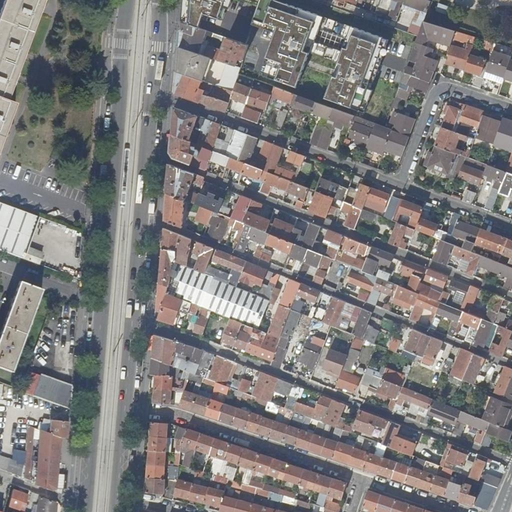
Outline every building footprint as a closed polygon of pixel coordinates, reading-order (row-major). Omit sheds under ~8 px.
[(5,0),(0,14),(0,145),(16,104),(7,100),(43,0),(5,0)] [(246,14),(250,1),(247,0),(183,0),(182,22),(207,31),(213,33),(224,36),(226,37),(231,39),(232,39),(240,13),(246,14)] [(270,0),(277,3),(276,8),(284,11),(286,6),(294,9),(297,0),(270,0)] [(315,0),(297,0),(294,9),(311,14),(313,9),(331,15),(332,13),(345,17),(348,11),(315,0)] [(403,4),(404,0),(396,0),(398,1),(395,9),(392,8),(389,18),(397,21),(401,9),(403,4)] [(417,24),(422,26),(424,21),(431,1),(428,0),(404,0),(403,4),(417,8),(416,12),(418,13),(417,17),(418,19),(417,24)] [(261,4),(258,3),(250,1),(246,14),(240,13),(232,39),(249,45),(260,7),(261,4)] [(440,3),(437,11),(447,14),(450,7),(440,3)] [(417,8),(403,4),(401,9),(416,14),(416,12),(417,8)] [(292,13),(284,16),(282,23),(288,25),(290,20),(314,28),(316,21),(292,13)] [(455,37),(456,31),(424,21),(422,26),(421,31),(431,34),(453,41),(455,37)] [(219,60),(222,50),(202,44),(207,31),(182,22),(179,47),(211,57),(219,60)] [(421,31),(422,26),(417,24),(412,22),(408,32),(419,36),(421,31)] [(428,45),(431,34),(421,31),(419,36),(417,42),(428,45)] [(474,42),(476,37),(456,31),(455,37),(457,37),(474,42)] [(452,45),(453,41),(431,34),(428,45),(434,48),(430,57),(438,60),(446,63),(452,45)] [(373,41),(357,35),(347,63),(363,69),(373,41)] [(241,67),(249,45),(232,39),(231,39),(227,52),(222,50),(219,60),(227,63),(241,67)] [(493,51),(496,43),(485,39),(482,48),(493,51)] [(434,48),(428,45),(417,42),(413,53),(410,60),(434,71),(438,60),(430,57),(434,48)] [(470,54),(473,46),(467,44),(466,49),(454,45),(452,45),(446,63),(466,69),(470,54)] [(240,73),(241,67),(227,63),(220,84),(218,86),(211,83),(208,91),(205,90),(209,82),(207,81),(208,73),(211,57),(179,47),(178,63),(176,93),(226,112),(231,98),(240,73)] [(293,72),(297,61),(263,50),(260,59),(270,63),(281,66),(289,69),(288,71),(293,72)] [(505,75),(510,60),(511,57),(493,51),(490,60),(490,61),(486,72),(505,77),(505,75)] [(482,74),(486,59),(470,54),(466,69),(477,73),(482,74)] [(486,72),(490,61),(486,59),(482,74),(485,75),(486,72)] [(405,72),(430,81),(434,71),(410,60),(405,72)] [(316,101),(320,102),(330,72),(321,69),(310,99),(316,101)] [(422,92),(426,93),(430,81),(405,72),(397,95),(397,96),(402,98),(406,100),(408,92),(405,91),(406,89),(408,90),(410,84),(423,89),(422,92)] [(503,83),(505,77),(486,72),(485,75),(484,77),(496,81),(503,83)] [(255,78),(240,73),(231,98),(247,103),(255,78)] [(484,77),(485,75),(482,74),(477,73),(473,86),(480,89),(484,77)] [(255,79),(255,78),(247,103),(267,110),(271,97),(275,86),(255,79)] [(493,93),(499,95),(503,83),(496,81),(493,93)] [(271,97),(291,103),(295,93),(292,92),(275,86),(271,97)] [(291,105),(312,112),(316,101),(310,99),(295,93),(291,103),(291,105)] [(383,117),(390,96),(382,93),(375,114),(383,117)] [(398,109),(399,105),(402,98),(397,96),(393,107),(398,109)] [(408,108),(411,102),(406,100),(402,98),(399,105),(408,108)] [(329,118),(333,108),(320,102),(316,101),(312,112),(329,118)] [(456,132),(465,105),(461,103),(459,109),(447,105),(444,112),(448,114),(443,127),(456,132)] [(475,139),(476,136),(476,134),(461,129),(464,121),(475,126),(474,128),(478,130),(483,116),(484,111),(465,105),(456,132),(469,136),(475,139)] [(174,107),(172,135),(189,141),(198,116),(174,107)] [(242,118),(258,124),(262,114),(245,107),(242,118)] [(351,126),(355,116),(333,108),(329,118),(329,119),(336,121),(334,125),(342,128),(344,124),(351,126)] [(283,128),(288,113),(281,110),(275,125),(283,128)] [(394,130),(410,136),(416,119),(395,112),(391,123),(396,125),(394,130)] [(476,136),(495,143),(501,123),(483,116),(478,130),(476,134),(476,136)] [(197,145),(213,151),(222,125),(208,120),(202,135),(201,135),(197,145)] [(303,137),(308,122),(302,120),(296,135),(303,137)] [(374,129),(376,123),(368,121),(367,124),(366,126),(374,129)] [(362,141),(368,143),(374,129),(366,126),(367,124),(364,123),(363,125),(355,122),(349,137),(356,139),(355,142),(361,144),(362,141)] [(384,153),(388,142),(393,130),(385,127),(376,123),(374,129),(368,143),(365,153),(373,156),(375,150),(384,153)] [(213,151),(214,151),(221,154),(231,129),(222,125),(213,151)] [(319,147),(326,126),(322,125),(316,142),(317,143),(316,146),(319,147)] [(319,147),(327,150),(331,139),(327,137),(330,128),(326,126),(319,147)] [(468,141),(469,136),(456,132),(443,127),(435,146),(456,154),(459,155),(462,156),(464,151),(459,150),(456,149),(460,137),(463,140),(468,141)] [(238,160),(248,135),(235,130),(225,155),(238,160)] [(400,162),(410,136),(394,130),(393,130),(388,142),(397,146),(392,159),(400,162)] [(211,162),(211,160),(214,151),(213,151),(197,145),(189,141),(172,135),(170,153),(174,157),(207,170),(210,161),(211,162)] [(238,160),(248,164),(258,139),(248,135),(238,160)] [(264,171),(274,144),(266,142),(257,168),(264,171)] [(274,144),(264,171),(268,172),(274,175),(277,166),(284,148),(274,144)] [(456,154),(435,146),(428,167),(449,175),(456,154)] [(304,162),(306,157),(287,150),(283,160),(302,167),(304,162)] [(466,157),(468,158),(471,151),(468,150),(467,152),(464,151),(462,156),(466,157)] [(263,183),(268,172),(264,171),(257,168),(248,164),(238,160),(225,155),(221,154),(214,151),(211,160),(227,167),(224,175),(221,173),(220,176),(226,179),(230,168),(243,173),(260,180),(259,182),(263,183)] [(458,178),(459,177),(463,165),(466,157),(462,156),(459,155),(451,176),(458,178)] [(484,173),(487,165),(480,162),(477,170),(468,167),(471,159),(468,158),(466,157),(463,165),(459,177),(480,185),(483,174),(484,173)] [(311,165),(304,162),(302,167),(299,176),(296,183),(303,185),(311,165)] [(203,181),(205,177),(204,177),(169,163),(167,192),(185,200),(210,210),(214,211),(219,213),(221,207),(222,204),(199,195),(192,192),(191,196),(187,194),(190,186),(193,187),(193,185),(191,184),(192,182),(202,186),(203,181)] [(498,193),(502,183),(506,172),(487,165),(484,173),(483,174),(487,176),(486,180),(491,182),(493,178),(496,179),(486,206),(484,209),(491,212),(498,193)] [(291,181),(296,183),(299,176),(285,170),(285,169),(277,166),(274,175),(291,181)] [(270,184),(287,191),(291,181),(274,175),(268,172),(263,183),(260,192),(267,195),(268,192),(267,191),(270,184)] [(502,183),(498,193),(509,197),(511,189),(511,174),(506,172),(502,183)] [(345,202),(349,190),(321,179),(317,191),(334,198),(345,202)] [(310,188),(303,185),(296,183),(291,181),(287,191),(287,192),(302,197),(298,207),(302,209),(310,188)] [(225,195),(227,190),(211,184),(209,189),(225,195)] [(367,197),(371,188),(361,184),(353,205),(363,209),(367,197)] [(357,190),(350,187),(349,190),(345,202),(351,204),(357,190)] [(390,195),(371,188),(367,197),(373,200),(371,206),(384,212),(390,195)] [(331,206),(334,198),(317,191),(309,211),(326,218),(329,212),(335,214),(337,208),(331,206)] [(167,192),(165,220),(182,227),(185,200),(167,192)] [(466,203),(472,205),(476,194),(471,192),(466,203)] [(225,196),(222,204),(221,207),(219,213),(224,215),(227,216),(229,211),(227,210),(231,198),(225,196)] [(242,222),(247,212),(248,208),(252,200),(242,196),(233,218),(235,219),(237,220),(242,222)] [(385,217),(392,220),(394,215),(395,211),(400,199),(393,196),(385,217)] [(252,200),(248,208),(259,212),(262,204),(252,200)] [(418,223),(420,217),(424,208),(403,200),(398,211),(412,216),(410,220),(418,223)] [(0,250),(38,264),(42,254),(25,247),(37,216),(0,202),(0,250)] [(345,226),(355,229),(360,217),(363,209),(353,205),(351,204),(345,202),(341,210),(350,213),(345,226)] [(363,209),(360,217),(372,222),(375,213),(363,209)] [(222,219),(224,215),(219,213),(214,211),(213,215),(216,216),(209,234),(222,239),(229,222),(222,219)] [(266,232),(270,221),(247,212),(242,222),(246,224),(266,232)] [(392,220),(397,222),(414,228),(416,224),(394,215),(392,220)] [(416,229),(424,233),(438,238),(442,230),(437,228),(438,224),(420,217),(418,223),(416,229)] [(294,228),(295,226),(291,225),(276,219),(270,234),(289,241),(294,228)] [(233,248),(236,249),(246,224),(242,222),(237,220),(234,228),(238,230),(235,238),(236,239),(233,248)] [(465,244),(463,248),(472,251),(476,243),(481,229),(458,221),(452,234),(463,239),(461,243),(465,244)] [(404,233),(413,236),(416,229),(414,228),(397,222),(389,243),(404,249),(407,243),(401,240),(404,233)] [(316,240),(321,227),(311,223),(305,239),(302,246),(309,249),(312,250),(316,240)] [(266,244),(270,234),(266,232),(246,224),(236,249),(243,252),(249,238),(266,244)] [(186,266),(191,239),(164,228),(162,249),(177,251),(176,262),(186,266)] [(297,237),(298,237),(301,231),(294,228),(289,241),(294,243),(295,243),(297,237)] [(508,239),(481,228),(481,229),(476,243),(485,247),(503,253),(508,239)] [(411,241),(410,243),(419,246),(424,233),(416,229),(413,236),(411,241)] [(343,241),(344,236),(328,230),(325,239),(332,242),(326,256),(331,258),(335,259),(338,252),(343,241)] [(290,254),(294,243),(289,241),(270,234),(266,244),(289,254),(290,254)] [(302,246),(305,239),(298,237),(297,237),(295,243),(302,246)] [(369,246),(349,238),(345,247),(365,255),(369,246)] [(433,260),(447,265),(451,254),(455,245),(445,241),(441,239),(433,260)] [(511,240),(508,239),(503,253),(511,256),(511,240)] [(312,250),(317,252),(321,242),(316,240),(312,250)] [(208,265),(215,248),(197,241),(194,250),(203,254),(197,271),(204,274),(208,265)] [(309,249),(302,246),(295,243),(294,243),(290,254),(289,254),(284,268),(287,270),(292,256),(299,258),(304,260),(309,249)] [(481,255),(492,259),(493,256),(493,255),(483,251),(485,247),(476,243),(472,251),(481,255)] [(455,245),(451,254),(461,257),(469,261),(473,262),(472,265),(471,264),(467,273),(473,276),(477,267),(478,264),(481,255),(472,251),(463,248),(455,245)] [(396,256),(372,247),(363,270),(373,274),(378,261),(391,267),(396,256)] [(162,249),(159,283),(168,287),(166,293),(171,295),(174,296),(179,281),(179,279),(181,279),(182,277),(171,272),(172,262),(176,262),(177,251),(162,249)] [(242,272),(247,261),(217,249),(213,260),(242,272)] [(262,253),(263,251),(257,249),(254,256),(260,259),(262,253)] [(319,267),(324,255),(317,252),(312,250),(309,249),(304,260),(298,274),(301,275),(307,262),(319,267)] [(346,255),(338,252),(335,259),(343,262),(343,263),(346,255)] [(271,257),(262,253),(260,259),(269,262),(271,257)] [(331,258),(326,256),(324,255),(319,267),(314,280),(322,284),(326,272),(326,271),(327,269),(326,269),(331,258)] [(500,274),(511,278),(511,267),(499,262),(492,259),(481,255),(478,264),(493,271),(495,272),(493,276),(498,278),(500,274)] [(469,261),(461,257),(456,269),(465,272),(469,261)] [(294,272),(298,274),(304,260),(299,258),(294,272)] [(409,289),(417,292),(419,287),(421,281),(422,278),(426,268),(405,260),(401,270),(406,272),(405,275),(413,278),(409,289)] [(239,280),(261,289),(268,270),(247,261),(242,272),(239,280)] [(188,284),(193,269),(186,266),(176,262),(172,262),(171,272),(182,277),(181,279),(179,279),(179,281),(188,284)] [(346,275),(348,270),(350,265),(343,263),(343,262),(339,272),(346,275)] [(214,278),(237,287),(239,280),(218,272),(219,270),(208,265),(204,274),(214,278)] [(347,281),(372,291),(376,281),(378,276),(373,274),(363,270),(361,270),(359,269),(350,265),(348,270),(351,271),(347,281)] [(203,307),(214,278),(204,274),(197,271),(193,269),(188,284),(182,299),(188,301),(193,303),(203,307)] [(417,292),(420,293),(439,301),(443,291),(449,277),(429,269),(425,279),(440,285),(437,291),(423,285),(424,282),(421,281),(419,287),(417,292)] [(401,273),(394,271),(392,275),(392,276),(390,281),(396,284),(401,273)] [(390,281),(392,276),(381,272),(379,277),(390,281)] [(264,298),(270,300),(275,287),(280,275),(275,273),(267,291),(264,298)] [(370,294),(367,302),(372,304),(378,290),(391,295),(387,304),(391,305),(394,296),(399,285),(396,284),(390,281),(379,277),(378,276),(376,281),(372,291),(370,294)] [(255,328),(259,329),(270,300),(264,298),(258,296),(237,287),(214,278),(203,307),(213,310),(231,318),(243,323),(255,328)] [(291,309),(297,295),(301,283),(291,279),(269,333),(281,338),(282,335),(282,333),(292,309),(291,309)] [(464,302),(470,287),(453,280),(450,288),(457,291),(454,298),(464,302)] [(42,289),(19,281),(0,332),(0,367),(11,372),(42,289)] [(182,299),(188,284),(179,281),(174,296),(182,299)] [(159,283),(156,318),(157,318),(166,293),(168,287),(159,283)] [(316,302),(320,291),(301,283),(297,295),(316,302)] [(405,317),(409,319),(420,293),(417,292),(409,289),(399,285),(394,296),(406,301),(403,307),(408,308),(405,317)] [(461,310),(464,311),(483,319),(495,323),(500,311),(504,302),(505,299),(497,296),(491,310),(490,309),(490,311),(485,309),(483,312),(471,307),(478,289),(471,286),(470,287),(464,302),(461,310)] [(275,287),(270,300),(275,303),(281,289),(275,287)] [(258,296),(264,298),(267,291),(261,289),(258,296)] [(357,298),(367,302),(370,294),(360,291),(357,298)] [(443,291),(439,301),(441,302),(447,304),(450,294),(443,291)] [(166,293),(157,318),(173,324),(182,299),(174,296),(171,295),(166,293)] [(422,324),(430,327),(434,318),(436,312),(441,302),(439,301),(420,293),(409,319),(417,322),(420,316),(417,315),(421,306),(433,311),(429,322),(424,320),(422,324)] [(341,313),(346,302),(334,297),(325,318),(321,317),(323,310),(317,307),(312,318),(324,322),(332,326),(336,327),(337,323),(341,313)] [(182,319),(187,321),(189,313),(193,303),(188,301),(182,319)] [(356,336),(362,338),(363,337),(367,326),(368,324),(373,312),(346,302),(341,313),(351,317),(352,316),(359,318),(352,334),(356,336)] [(448,334),(453,337),(460,321),(464,311),(461,310),(447,304),(441,302),(436,312),(456,320),(454,326),(452,325),(448,334)] [(510,304),(504,302),(500,311),(506,314),(510,304)] [(195,330),(204,334),(212,314),(213,310),(203,307),(193,303),(189,313),(192,314),(193,312),(201,315),(195,330)] [(293,335),(302,313),(292,309),(282,333),(285,334),(286,332),(293,335)] [(230,321),(231,318),(213,310),(212,314),(230,321)] [(464,311),(460,321),(473,325),(468,336),(475,339),(483,319),(464,311)] [(506,314),(500,311),(495,323),(499,325),(502,326),(506,314)] [(351,317),(341,313),(337,323),(341,325),(339,329),(341,329),(343,324),(348,325),(351,317)] [(309,325),(312,318),(304,314),(301,322),(309,325)] [(434,318),(430,327),(436,330),(440,320),(434,318)] [(475,339),(472,344),(484,349),(493,326),(497,331),(499,325),(495,323),(483,319),(475,339)] [(207,335),(222,341),(228,326),(220,323),(218,329),(211,327),(207,335)] [(509,342),(511,334),(511,330),(502,326),(499,325),(497,331),(503,334),(504,337),(501,345),(493,342),(489,351),(503,357),(504,353),(508,344),(509,342)] [(228,326),(222,341),(234,345),(240,330),(228,326)] [(362,338),(366,340),(374,343),(379,331),(367,326),(363,337),(362,338)] [(265,340),(268,333),(259,329),(255,328),(252,335),(246,350),(259,355),(265,340)] [(403,355),(415,359),(421,362),(424,357),(432,336),(414,329),(403,355)] [(234,345),(246,350),(252,335),(240,330),(234,345)] [(153,347),(152,357),(157,359),(170,364),(185,370),(191,372),(196,374),(205,351),(177,341),(155,334),(153,347)] [(282,335),(281,338),(278,345),(272,360),(270,365),(278,368),(280,362),(289,338),(282,335)] [(315,368),(321,353),(323,347),(326,340),(314,335),(311,342),(307,341),(301,356),(310,359),(307,365),(306,367),(314,370),(315,368)] [(432,336),(424,357),(435,361),(443,341),(432,336)] [(338,383),(337,385),(355,392),(361,378),(351,374),(364,340),(356,337),(347,360),(343,369),(338,383)] [(259,355),(272,360),(278,345),(265,340),(259,355)] [(374,349),(376,344),(374,343),(366,340),(364,344),(374,349)] [(390,349),(397,352),(401,342),(394,340),(390,349)] [(452,375),(463,379),(474,353),(463,349),(458,359),(455,358),(453,362),(457,363),(452,375)] [(196,374),(204,377),(217,382),(219,383),(230,387),(234,388),(237,379),(229,376),(231,372),(234,364),(235,362),(218,355),(212,371),(208,370),(214,354),(205,351),(196,374)] [(343,369),(347,360),(329,353),(328,355),(321,353),(315,368),(322,371),(321,373),(326,374),(331,377),(330,380),(338,383),(343,369)] [(474,353),(463,379),(477,385),(478,382),(475,381),(485,358),(474,353)] [(310,359),(301,356),(299,362),(307,365),(310,359)] [(156,374),(169,375),(170,364),(157,359),(156,374)] [(442,371),(445,365),(445,364),(439,362),(436,368),(442,371)] [(240,385),(243,378),(245,371),(247,367),(244,365),(237,384),(240,385)] [(511,368),(506,366),(495,392),(505,396),(511,377),(511,368)] [(399,397),(403,387),(401,385),(405,374),(386,367),(382,378),(374,375),(370,386),(377,389),(376,393),(378,394),(377,396),(388,401),(391,394),(399,397)] [(188,381),(189,376),(191,372),(185,370),(181,379),(188,381)] [(367,371),(362,383),(369,386),(369,385),(370,386),(374,375),(367,371)] [(191,372),(189,376),(197,380),(193,393),(184,390),(179,405),(185,407),(193,410),(200,389),(203,381),(204,377),(196,374),(191,372)] [(268,401),(270,402),(275,390),(285,394),(289,383),(261,372),(253,395),(257,397),(268,401)] [(155,388),(171,389),(172,375),(169,375),(156,374),(155,388)] [(36,396),(69,408),(71,386),(40,375),(32,395),(36,396)] [(204,377),(203,381),(215,386),(217,382),(204,377)] [(240,385),(238,390),(244,392),(247,393),(251,381),(243,378),(240,385)] [(293,384),(289,394),(300,398),(304,388),(293,384)] [(242,397),(244,392),(238,390),(234,388),(230,387),(228,390),(228,392),(238,396),(242,397)] [(417,421),(423,423),(427,413),(433,399),(430,398),(403,387),(399,397),(397,402),(393,411),(410,418),(411,414),(407,412),(406,414),(401,412),(406,400),(428,408),(426,412),(421,411),(417,421)] [(153,402),(170,403),(171,389),(155,388),(153,402)] [(193,410),(206,414),(211,399),(213,393),(200,389),(193,410)] [(255,401),(257,397),(253,395),(247,393),(244,392),(242,397),(255,402),(255,401)] [(319,420),(323,422),(333,399),(321,395),(318,402),(316,409),(303,404),(297,401),(294,411),(306,415),(319,420)] [(219,419),(233,423),(238,409),(242,397),(238,396),(235,404),(236,404),(235,408),(224,404),(219,419)] [(294,411),(297,401),(298,399),(288,396),(284,407),(294,411)] [(268,401),(257,397),(255,401),(267,405),(268,401)] [(316,409),(318,402),(306,397),(303,404),(316,409)] [(493,397),(483,419),(491,422),(492,423),(505,428),(511,410),(511,409),(499,404),(500,400),(493,397)] [(206,414),(219,419),(224,404),(211,399),(206,414)] [(332,425),(334,426),(336,423),(345,403),(333,399),(323,422),(332,425)] [(433,399),(427,413),(456,424),(457,424),(458,421),(462,411),(452,407),(433,399)] [(387,409),(393,411),(397,402),(392,400),(387,409)] [(511,404),(500,400),(499,404),(511,409),(511,404)] [(278,410),(280,406),(270,402),(268,401),(267,405),(266,406),(278,410)] [(281,423),(288,426),(294,411),(284,407),(280,406),(278,410),(278,411),(285,414),(281,423)] [(349,432),(352,432),(354,428),(355,423),(359,414),(361,410),(356,408),(350,422),(345,420),(343,426),(342,429),(343,429),(349,432)] [(233,423),(246,428),(251,413),(248,412),(238,409),(233,423)] [(355,423),(354,428),(362,431),(371,434),(375,425),(379,426),(382,427),(385,428),(388,420),(361,410),(359,414),(355,423)] [(275,421),(281,423),(285,414),(278,411),(275,420),(275,421)] [(288,426),(301,430),(306,415),(294,411),(288,426)] [(474,442),(482,445),(491,422),(483,419),(462,411),(458,421),(483,431),(481,437),(477,435),(474,442)] [(246,428),(258,432),(263,417),(251,413),(246,428)] [(296,445),(309,449),(313,434),(306,432),(307,429),(310,422),(317,425),(319,420),(306,415),(301,430),(296,445)] [(258,432),(270,436),(275,421),(275,420),(263,416),(263,417),(258,432)] [(61,437),(67,438),(68,422),(50,420),(50,430),(47,429),(48,426),(44,425),(43,427),(41,426),(39,430),(61,437)] [(309,449),(321,453),(327,439),(320,437),(320,434),(323,427),(327,428),(330,429),(332,425),(323,422),(319,420),(317,425),(314,432),(313,434),(309,449)] [(270,436),(283,440),(288,426),(281,423),(275,421),(270,436)] [(401,451),(412,455),(416,443),(406,439),(404,445),(394,442),(400,425),(391,421),(382,444),(387,446),(401,451)] [(166,434),(167,423),(152,422),(151,436),(166,437),(166,434)] [(509,441),(511,432),(511,430),(505,428),(492,423),(488,433),(509,441)] [(456,424),(452,434),(460,437),(464,427),(457,424),(456,424)] [(283,440),(296,445),(301,430),(288,426),(283,440)] [(186,429),(181,427),(178,438),(183,438),(186,429)] [(321,453),(333,457),(343,429),(342,429),(336,427),(334,433),(336,434),(335,436),(332,438),(331,440),(327,439),(321,453)] [(320,437),(327,439),(330,429),(327,428),(324,435),(320,434),(320,437)] [(200,434),(186,429),(183,438),(181,443),(195,448),(200,434)] [(333,457),(349,463),(357,441),(347,437),(349,432),(343,429),(333,457)] [(52,491),(53,490),(56,488),(58,474),(61,437),(39,430),(37,467),(32,467),(31,474),(36,474),(35,484),(52,491)] [(214,438),(200,434),(195,448),(209,453),(214,438)] [(349,463),(363,468),(368,453),(369,450),(367,449),(366,452),(360,450),(365,438),(359,435),(357,441),(349,463)] [(167,437),(166,437),(151,436),(150,449),(166,451),(167,437)] [(183,438),(178,438),(176,450),(174,449),(174,451),(176,451),(181,452),(181,443),(183,438)] [(229,443),(214,438),(209,453),(209,454),(216,456),(211,473),(213,474),(219,475),(225,458),(229,443)] [(363,468),(377,472),(383,458),(385,450),(387,446),(382,444),(373,440),(371,446),(377,448),(375,455),(368,453),(363,468)] [(195,448),(181,443),(181,452),(185,453),(183,465),(192,467),(195,448)] [(244,448),(229,443),(225,458),(228,460),(239,463),(244,448)] [(444,467),(446,468),(448,463),(457,466),(458,463),(463,465),(467,454),(452,448),(453,445),(449,443),(440,465),(444,467)] [(385,450),(400,455),(401,451),(387,446),(385,450)] [(258,453),(244,448),(239,463),(238,464),(251,468),(249,473),(246,472),(243,483),(249,485),(250,479),(252,474),(258,453)] [(165,462),(166,451),(150,449),(148,463),(164,465),(165,462)] [(400,455),(413,460),(414,456),(412,455),(401,451),(400,455)] [(273,458),(258,453),(252,474),(256,475),(257,470),(268,473),(273,458)] [(482,481),(497,487),(500,479),(487,474),(487,475),(481,473),(487,457),(483,456),(478,454),(474,464),(469,476),(482,481)] [(20,476),(23,477),(24,463),(5,456),(4,470),(20,476)] [(228,460),(225,458),(219,475),(228,478),(233,480),(237,468),(227,465),(228,460)] [(289,464),(273,458),(268,473),(284,478),(289,464)] [(377,472),(392,477),(397,463),(383,458),(377,472)] [(418,486),(431,491),(436,476),(437,472),(435,471),(434,474),(426,472),(428,467),(438,470),(440,465),(427,461),(425,466),(423,471),(418,486)] [(466,475),(469,476),(474,464),(468,461),(462,474),(466,475)] [(164,465),(148,463),(147,477),(163,478),(164,465)] [(392,477),(405,482),(410,467),(397,463),(392,477)] [(304,469),(289,464),(284,478),(299,484),(304,469)] [(179,466),(174,465),(168,465),(164,465),(163,478),(165,478),(178,479),(179,466)] [(405,482),(418,486),(423,471),(410,466),(410,467),(405,482)] [(441,478),(450,481),(453,471),(446,468),(444,467),(441,478)] [(205,471),(196,469),(195,474),(193,483),(192,484),(201,486),(205,471)] [(318,474),(304,469),(299,484),(305,486),(304,489),(306,489),(306,488),(313,491),(313,489),(318,474)] [(455,483),(463,485),(464,483),(465,480),(466,475),(462,474),(459,473),(455,483)] [(228,478),(219,475),(213,474),(211,479),(227,484),(227,483),(228,478)] [(333,479),(318,474),(313,489),(321,491),(328,493),(333,479)] [(482,481),(469,476),(466,475),(465,480),(473,483),(480,487),(482,481)] [(431,491),(445,496),(450,481),(441,478),(436,476),(431,491)] [(163,478),(147,477),(146,492),(163,493),(165,478),(163,478)] [(174,494),(178,479),(165,478),(163,493),(163,496),(168,498),(173,499),(174,494)] [(233,480),(228,478),(227,483),(241,488),(243,483),(233,480)] [(190,482),(178,479),(174,494),(189,498),(192,484),(193,483),(190,482)] [(265,483),(250,479),(249,485),(257,487),(263,489),(265,484),(265,483)] [(347,483),(333,479),(328,493),(327,497),(329,498),(330,495),(342,498),(347,483)] [(445,496),(458,500),(463,485),(455,483),(450,481),(445,496)] [(487,510),(497,487),(482,481),(480,487),(477,496),(469,494),(472,486),(464,483),(463,485),(458,500),(487,510)] [(249,485),(243,483),(241,488),(256,492),(257,487),(249,485)] [(206,487),(201,486),(192,484),(189,498),(205,502),(209,487),(210,484),(207,484),(206,487)] [(280,489),(265,484),(263,489),(270,491),(279,493),(280,489)] [(209,487),(205,502),(221,506),(224,496),(225,491),(209,487)] [(263,489),(257,487),(256,492),(269,496),(270,491),(263,489)] [(296,494),(280,489),(279,493),(284,495),(295,498),(296,494)] [(12,490),(8,505),(24,511),(25,506),(27,496),(12,490)] [(375,511),(376,510),(381,495),(368,490),(362,506),(370,508),(368,511),(375,511)] [(284,495),(279,493),(270,491),(269,496),(269,497),(282,500),(284,495)] [(328,493),(321,491),(318,500),(325,502),(326,499),(327,497),(328,493)] [(295,498),(284,495),(282,500),(293,503),(297,504),(298,499),(295,498)] [(382,511),(391,511),(396,500),(381,495),(376,510),(382,511)] [(224,496),(221,506),(220,511),(223,511),(234,511),(238,500),(234,498),(224,496)] [(54,511),(56,503),(40,497),(37,508),(32,507),(30,511),(54,511)] [(262,506),(253,503),(250,511),(264,511),(266,507),(269,497),(268,497),(268,499),(264,499),(262,506)] [(318,500),(311,498),(309,502),(312,503),(323,507),(325,502),(318,500)] [(309,502),(298,499),(297,504),(296,506),(310,510),(312,503),(309,502)] [(340,511),(342,505),(326,499),(325,502),(323,507),(324,507),(340,511)] [(250,511),(253,503),(238,500),(234,511),(250,511)] [(407,511),(410,505),(396,500),(391,511),(407,511)] [(266,507),(264,511),(279,511),(280,510),(282,502),(278,501),(276,509),(266,507)] [(297,504),(293,503),(290,511),(286,511),(280,510),(279,511),(294,511),(296,506),(297,504)] [(323,507),(312,503),(310,510),(318,511),(323,511),(324,507),(323,507)]
